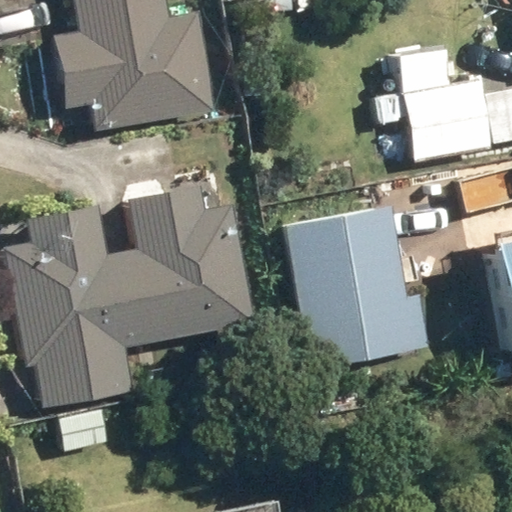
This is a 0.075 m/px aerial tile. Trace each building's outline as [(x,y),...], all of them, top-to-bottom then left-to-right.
[(54,0),(61,33),(39,37),(53,113),(69,110),(73,131),(198,109),(182,18),(153,23),(148,0),(54,0)] [(394,122),(401,162),(511,143),(511,88),(467,97),(464,81),(440,85),(433,48),(383,56),(389,92),(362,97),(367,127),(394,122)] [(15,244),(0,246),(0,327),(8,372),(20,370),(27,410),(46,406),(54,453),(91,447),(82,396),(125,388),(118,350),(239,328),(214,186),(112,204),(121,253),(93,258),(84,205),(10,218),(15,244)] [(394,304),(375,208),(268,230),(297,373),(415,350),(405,301),(394,304)] [(511,237),(470,244),(488,366),(511,362),(511,237)] [(253,511),(252,503),(206,511),(253,511)]
